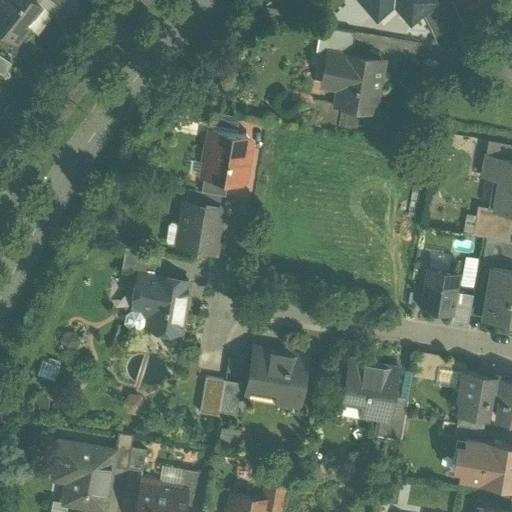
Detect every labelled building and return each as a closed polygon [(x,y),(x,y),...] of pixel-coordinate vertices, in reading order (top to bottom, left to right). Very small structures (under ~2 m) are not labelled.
[(0,0),(0,31),(15,43),(28,27),(23,22),(39,3),(35,0),(0,0)] [(352,0),(374,24),(392,7),(402,18),(421,0),(352,0)] [(393,53),(331,39),(320,86),(333,89),(330,104),(378,116),(393,53)] [(11,62),(0,55),(0,73),(3,76),(11,62)] [(246,136),(212,130),(209,146),(207,145),(204,159),(207,160),(204,175),(238,181),(243,177),(249,141),(246,136)] [(511,158),(487,153),(483,174),(500,177),(494,208),(511,210),(511,158)] [(221,195),(188,189),(186,203),(205,207),(206,204),(219,206),(221,195)] [(206,204),(205,207),(186,203),(185,203),(181,226),(185,227),(182,245),(196,247),(196,252),(215,255),(218,253),(220,245),(217,241),(216,241),(222,207),(219,206),(206,204)] [(511,225),(511,217),(477,211),(473,234),(486,236),(509,240),(511,225)] [(511,240),(509,240),(486,236),(483,259),(511,263),(511,240)] [(161,253),(125,247),(121,272),(141,275),(141,274),(157,277),(161,253)] [(425,268),(420,306),(451,310),(457,273),(425,268)] [(511,270),(498,268),(493,298),(487,297),(484,317),(511,321),(511,270)] [(157,277),(141,274),(141,275),(139,282),(136,281),(131,285),(129,292),(133,297),(137,298),(135,306),(143,307),(150,316),(148,324),(180,330),(188,282),(157,277)] [(306,355),(254,347),(248,386),(279,391),(277,399),(276,398),(275,400),(299,404),(306,355)] [(443,359),(415,354),(412,376),(437,380),(439,368),(437,368),(438,362),(443,359)] [(395,367),(350,359),(343,403),(345,404),(345,399),(363,402),(361,414),(387,418),(389,419),(392,402),(393,395),(390,395),(395,367)] [(463,362),(443,359),(438,362),(437,368),(439,368),(462,372),(462,370),(466,370),(467,367),(463,362)] [(466,370),(462,370),(462,372),(457,398),(460,403),(457,423),(483,427),(487,405),(492,376),(492,375),(466,370)] [(224,379),(206,376),(200,412),(218,415),(219,411),(224,379)] [(503,378),(492,376),(487,405),(498,407),(503,378)] [(511,378),(504,377),(498,407),(497,417),(508,419),(509,421),(511,421),(511,378)] [(242,382),(224,379),(219,411),(237,414),(242,382)] [(406,404),(392,402),(389,419),(387,418),(383,436),(401,439),(406,404)] [(483,427),(457,423),(455,436),(466,438),(466,437),(481,440),(483,427)] [(134,434),(119,431),(116,449),(113,466),(127,468),(131,447),(134,434)] [(511,444),(481,440),(466,437),(466,438),(460,477),(511,485),(511,444)] [(116,449),(61,439),(54,477),(67,479),(64,502),(88,506),(105,509),(113,466),(116,449)] [(146,449),(131,447),(127,468),(141,471),(142,471),(146,449)] [(208,473),(185,469),(182,487),(189,488),(186,504),(202,507),(208,473)] [(182,487),(159,483),(160,479),(141,476),(142,471),(141,471),(134,511),(184,511),(186,504),(189,488),(182,487)] [(288,478),(265,474),(261,498),(268,500),(267,507),(283,509),(288,478)] [(261,498),(233,494),(231,505),(229,511),(266,511),(267,507),(268,500),(261,498)] [(64,502),(53,500),(50,511),(86,511),(88,506),(64,502)]
